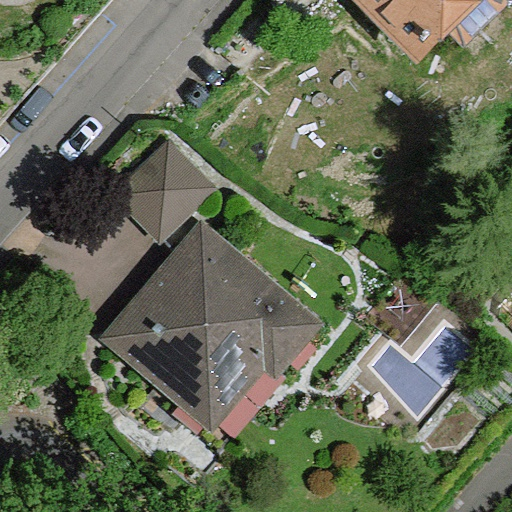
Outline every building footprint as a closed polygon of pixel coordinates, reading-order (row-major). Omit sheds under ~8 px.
[(364,0),(419,56),(448,28),(476,0),(364,0)] [(497,0),(476,0),(448,28),(466,47),(506,8),(497,0)] [(214,190),(172,148),(121,198),(163,241),(214,190)] [(206,234),(116,340),(187,405),(211,377),(235,397),(265,364),(277,372),(313,329),(206,234)] [(418,278),(408,270),(367,318),(384,332),(426,284),(418,278)]
